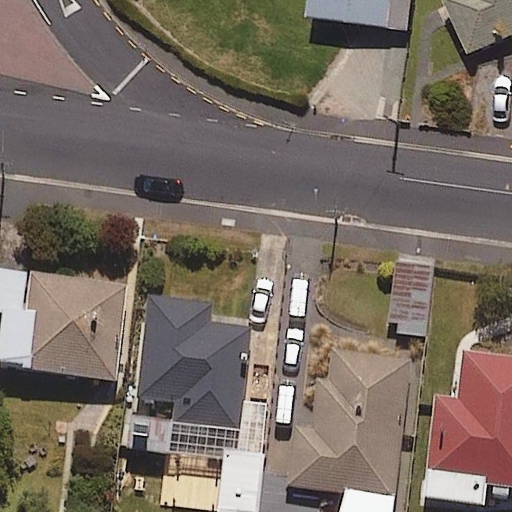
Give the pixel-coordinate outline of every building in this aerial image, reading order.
[(394,29),(397,0),(309,0),(308,18),(394,29)] [(511,38),(511,0),(449,0),(475,56),(511,38)] [(433,270),(398,266),(390,333),(425,337),(433,270)] [(126,291),(0,273),(0,318),(3,319),(0,339),(0,367),(114,383),(126,291)] [(215,306),(147,299),(136,400),(176,404),(173,425),(240,432),(250,331),(213,328),(215,306)] [(411,361),(335,352),(331,386),(317,385),(312,430),(290,428),(283,495),(394,507),(411,361)] [(511,360),(464,354),(458,401),(435,398),(425,476),(511,487),(511,360)]
